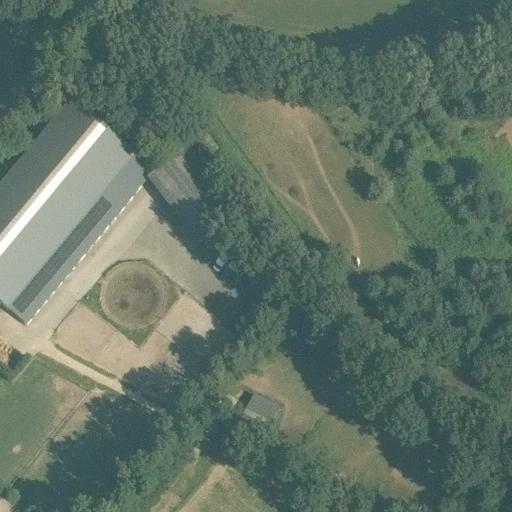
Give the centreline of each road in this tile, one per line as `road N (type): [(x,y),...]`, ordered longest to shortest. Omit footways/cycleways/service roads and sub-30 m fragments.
road 1 (unclassified): [(62,0),(297,71),(366,73),(511,46)]
road 2 (unknown): [(0,307),(38,326),(61,325),(109,269),(148,251),(237,285)]
